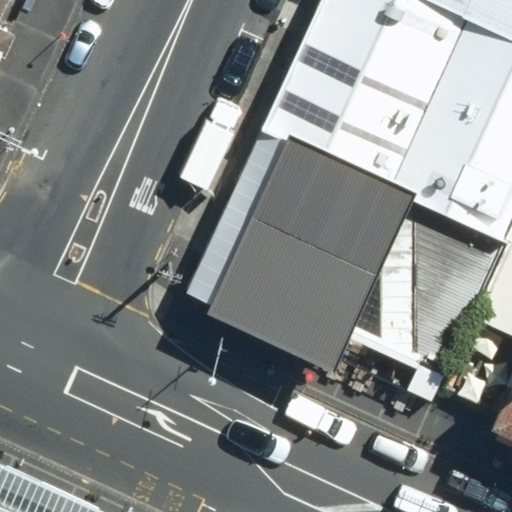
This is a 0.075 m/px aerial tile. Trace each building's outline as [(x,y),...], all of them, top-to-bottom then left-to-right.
[(0,0),(0,43),(9,24),(0,18),(0,12),(5,0),(0,0)] [(511,0),(323,0),(207,265),(412,355),(448,370),(452,362),(511,224),(511,0)] [(511,224),(452,362),(510,388),(511,384),(511,224)] [(511,388),(497,421),(511,426),(511,388)] [(38,511),(0,494),(0,511),(38,511)]
